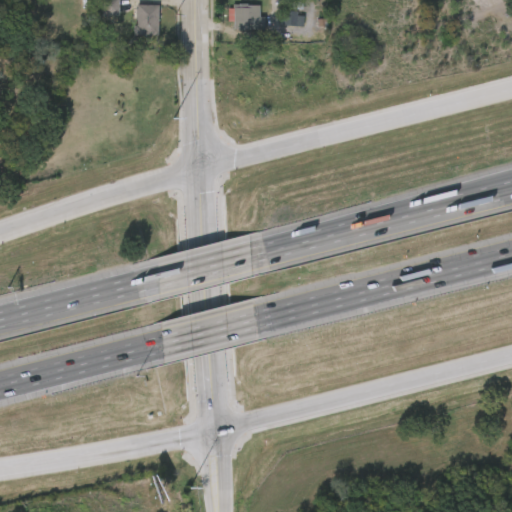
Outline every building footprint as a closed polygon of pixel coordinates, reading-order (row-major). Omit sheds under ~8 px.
[(104,23),(104,0),(88,0),(88,22),(104,23)] [(114,0),(114,15),(97,15),(97,0),(114,0)] [(299,2),(299,14),(294,14),(294,26),(286,25),(286,21),(279,21),(280,1),(299,2)] [(245,3),(245,5),(254,5),(254,17),(262,17),(262,30),(231,30),(231,7),(237,7),(237,3),(245,3)] [(156,18),(156,34),(131,33),(131,25),(135,25),(135,18),(131,18),(131,13),(133,13),(135,4),(156,4),(156,18)] [(220,36),(250,36),(250,24),(245,24),(245,11),(214,12),(215,30),(220,29),(220,36)] [(144,43),(145,13),(123,12),(122,42),(144,43)] [(285,13),(279,13),(279,19),(268,18),(267,33),(284,34),(285,13)]
